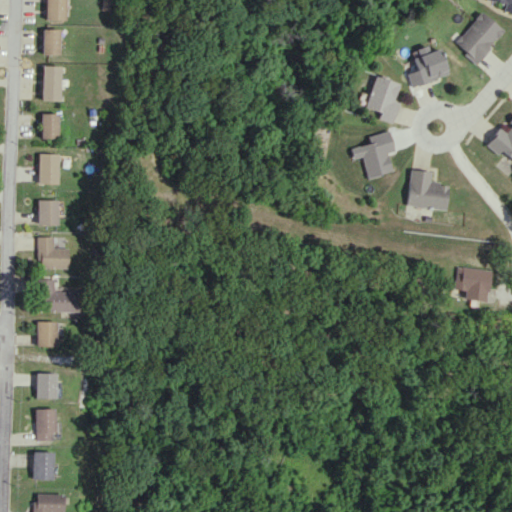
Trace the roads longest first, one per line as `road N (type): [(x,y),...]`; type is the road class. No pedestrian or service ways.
road 1 (residential): [(4,511),(19,0)]
road 2 (residential): [(459,122),(436,125),(511,229)]
